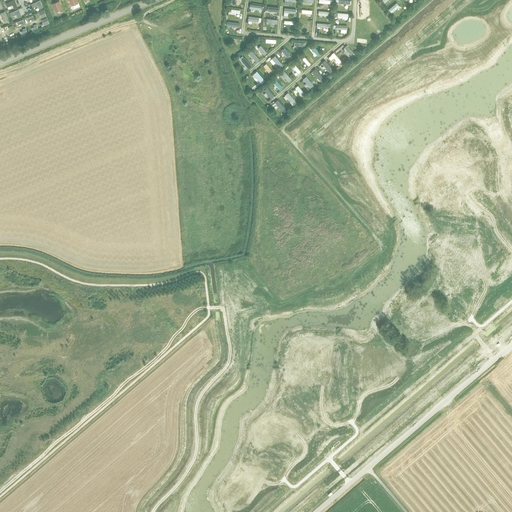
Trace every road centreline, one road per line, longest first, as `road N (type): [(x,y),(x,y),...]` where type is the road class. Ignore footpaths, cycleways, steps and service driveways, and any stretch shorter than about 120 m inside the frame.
road 1 (unclassified): [(316,511),(511,344)]
road 2 (tertiary): [(0,63),(154,0)]
